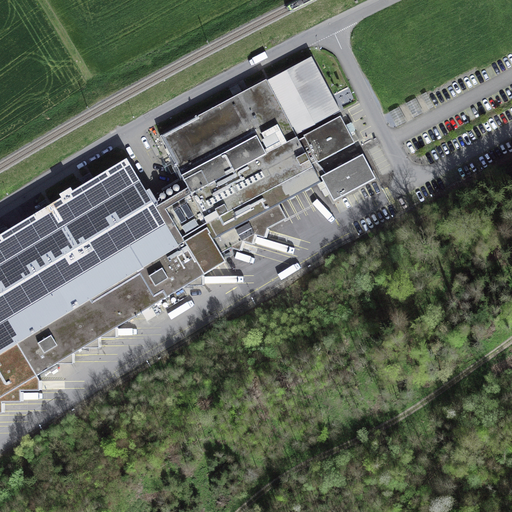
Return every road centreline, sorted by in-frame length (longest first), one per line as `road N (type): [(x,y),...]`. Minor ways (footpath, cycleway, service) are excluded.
road 1 (residential): [(0,210),(170,103),(332,23)]
road 2 (track): [(511,338),(393,419),(286,472),(237,511)]
road 3 (unknown): [(236,286),(204,252),(174,200),(146,118)]
road 4 (residential): [(408,186),(332,23)]
